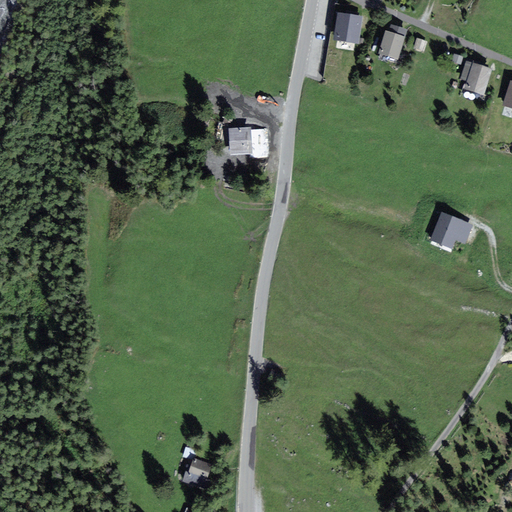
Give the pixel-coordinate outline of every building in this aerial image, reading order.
[(357,43),(361,19),(340,16),(336,40),(357,43)] [(397,58),(405,31),(392,27),(390,33),(387,32),(380,53),(397,58)] [(483,94),(491,71),(474,65),(467,88),(483,94)] [(252,129),(231,130),(232,155),(253,154),(252,141),(264,141),(264,131),(252,132),(252,129)] [(471,225),(442,215),(432,240),(452,248),(455,238),(465,242),(471,225)] [(211,465),(195,460),(190,474),(207,479),(211,465)]
